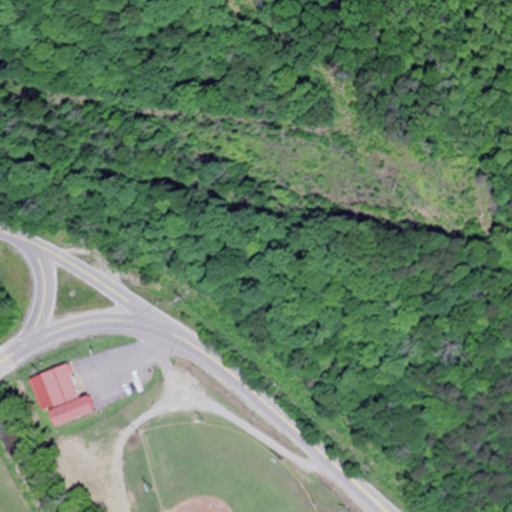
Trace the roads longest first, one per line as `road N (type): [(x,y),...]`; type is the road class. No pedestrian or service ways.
road 1 (secondary): [(176,334),(387,511)]
road 2 (secondary): [(0,229),(75,266),(176,334)]
road 3 (secondary): [(10,355),(53,330),(100,319),(176,334)]
